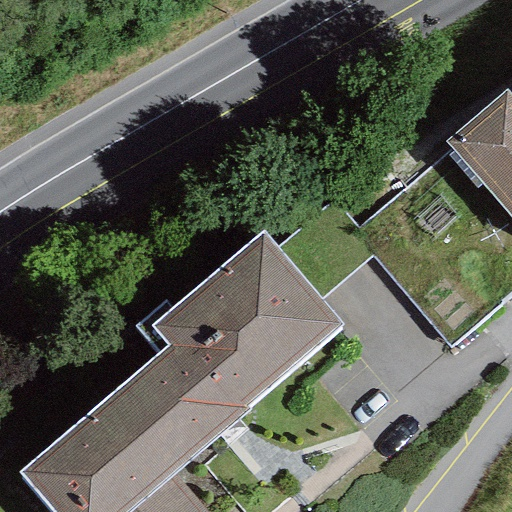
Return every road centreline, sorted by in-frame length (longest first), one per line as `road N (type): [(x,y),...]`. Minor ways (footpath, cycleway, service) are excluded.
road 1 (tertiary): [(0,227),(373,0)]
road 2 (residential): [(511,406),(434,511)]
